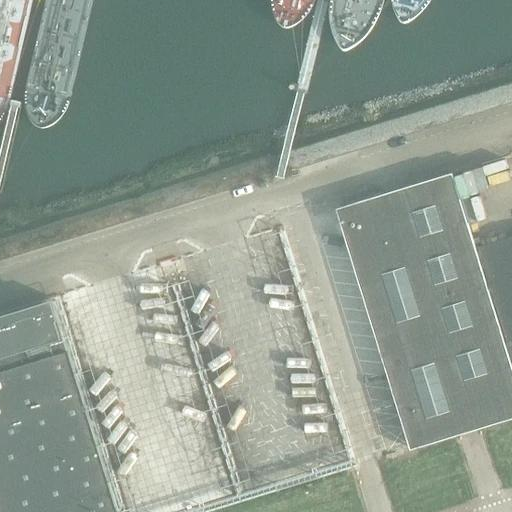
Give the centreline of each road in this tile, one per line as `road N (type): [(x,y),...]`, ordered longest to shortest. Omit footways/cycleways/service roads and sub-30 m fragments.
road 1 (unclassified): [(511,122),(0,279)]
road 2 (unknown): [(175,225),(182,319),(161,360),(127,376)]
